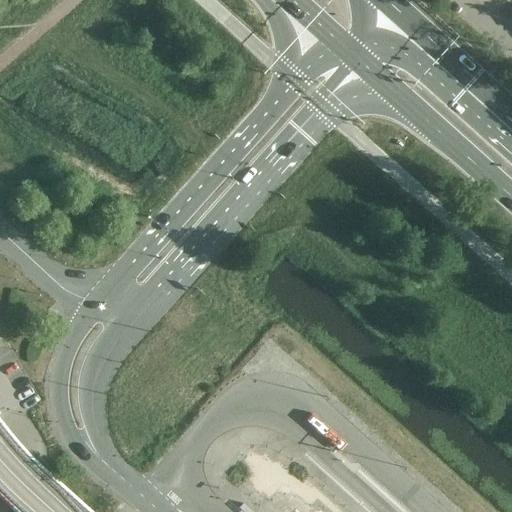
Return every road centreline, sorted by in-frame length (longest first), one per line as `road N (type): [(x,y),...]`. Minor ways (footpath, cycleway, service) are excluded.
road 1 (unclassified): [(337,41),(91,306)]
road 2 (unclassified): [(124,331),(367,68)]
road 3 (unclassified): [(91,306),(63,361),(56,399),(76,447),(146,505)]
road 4 (unclassified): [(146,505),(102,446),(94,413),(96,375),(124,331)]
road 5 (trunk): [(367,68),(511,199)]
road 6 (trunk): [(511,117),(393,10)]
